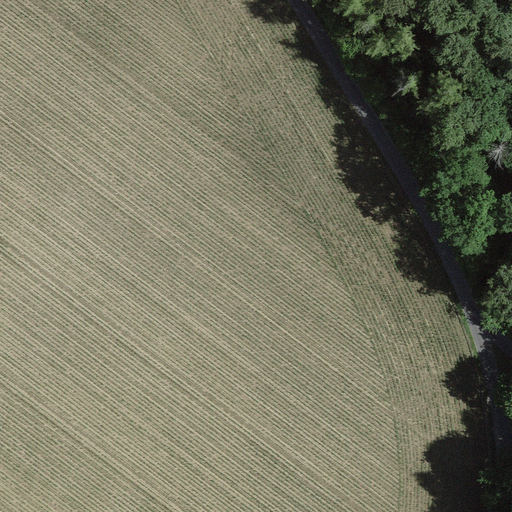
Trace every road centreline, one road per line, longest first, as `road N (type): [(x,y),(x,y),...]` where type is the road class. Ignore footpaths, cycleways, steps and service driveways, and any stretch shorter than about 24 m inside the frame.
road 1 (unclassified): [(479,320),(293,0)]
road 2 (unclassified): [(500,470),(500,415),(479,320)]
